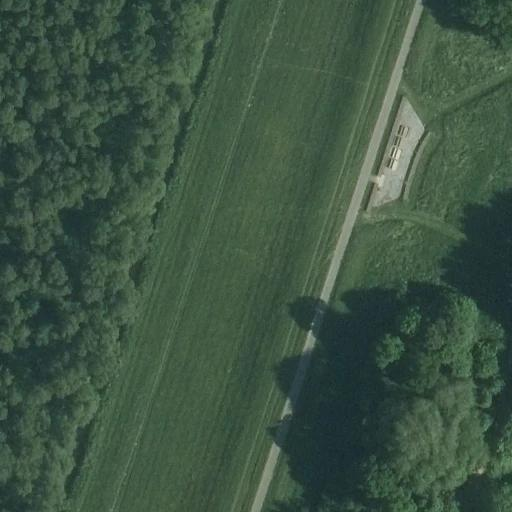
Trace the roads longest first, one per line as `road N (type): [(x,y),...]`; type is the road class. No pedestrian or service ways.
road 1 (track): [(237,0),(79,511)]
road 2 (track): [(511,381),(470,511)]
